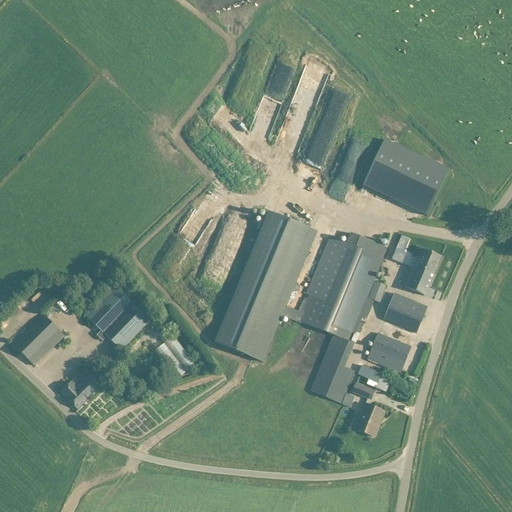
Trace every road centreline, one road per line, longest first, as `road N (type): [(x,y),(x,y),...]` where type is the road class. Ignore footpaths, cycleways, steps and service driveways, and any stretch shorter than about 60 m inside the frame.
road 1 (unclassified): [(409,457),(374,472),(306,478),(140,459),(100,443),(0,348)]
road 2 (unclassified): [(511,197),(468,266),(409,457)]
